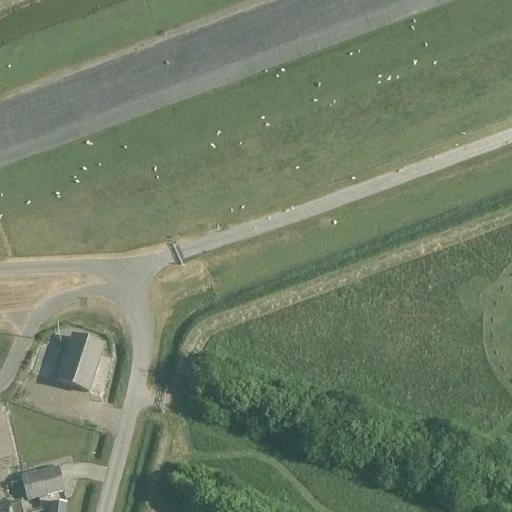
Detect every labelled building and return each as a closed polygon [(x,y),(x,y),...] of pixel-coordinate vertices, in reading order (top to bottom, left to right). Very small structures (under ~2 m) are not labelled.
[(57,382),(88,393),(103,347),(73,337),(57,382)] [(1,463),(18,458),(4,403),(0,404),(0,474),(4,474),(1,463)] [(20,477),(26,502),(64,492),(58,467),(20,477)] [(24,511),(21,500),(0,505),(0,511),(24,511)] [(49,511),(65,511),(67,504),(50,502),(49,511)]
